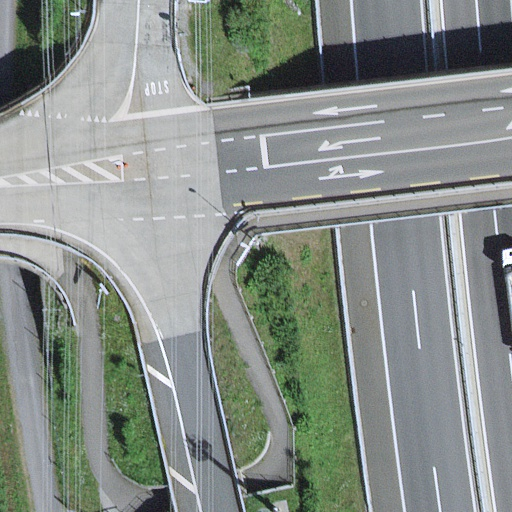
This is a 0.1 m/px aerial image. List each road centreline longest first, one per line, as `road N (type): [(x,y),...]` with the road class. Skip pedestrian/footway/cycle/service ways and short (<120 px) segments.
road 1 (track): [(48,511),(0,219),(0,0)]
road 2 (motorway): [(385,0),(437,511)]
road 3 (secondary): [(143,165),(511,126)]
road 4 (motorway): [(511,359),(479,0)]
road 5 (motorway): [(143,165),(221,511)]
road 6 (motorway): [(139,0),(143,165)]
road 7 (tertiary): [(143,165),(0,183)]
